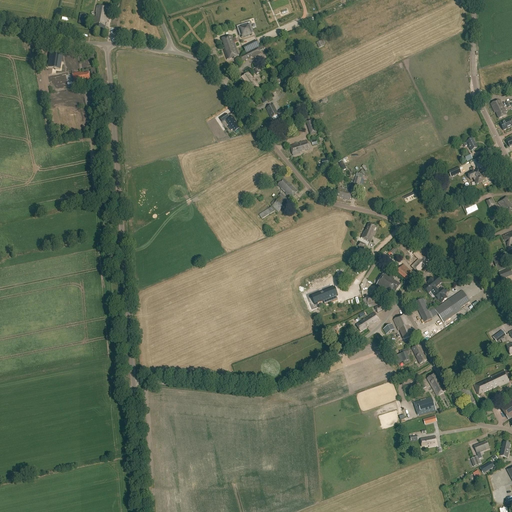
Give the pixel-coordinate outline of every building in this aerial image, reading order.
[(109,8),(97,6),(93,30),(104,32),(106,24),(109,8)] [(87,12),(81,11),(78,24),(85,25),(87,12)] [(239,35),(241,34),(242,38),(243,38),(252,35),(251,31),(253,30),(251,25),(249,25),(248,23),(239,26),(239,28),(237,29),(239,35)] [(223,49),(227,60),(239,56),(234,43),(237,42),(235,38),(233,39),(232,36),(222,40),(225,49),(223,49)] [(244,48),(246,53),(259,47),(257,41),(244,48)] [(271,49),(268,43),(240,57),(243,62),(252,57),(252,58),(261,53),(260,51),(266,49),(266,51),(271,49)] [(61,55),(49,54),(47,68),(59,69),(61,55)] [(81,75),(80,73),(72,75),(74,86),(85,84),(85,83),(91,82),(89,74),(81,75)] [(253,79),(249,73),(241,79),(246,86),(248,85),(253,92),(259,88),(253,79)] [(282,92),(288,89),(285,84),(279,87),(282,92)] [(503,108),(500,100),(491,104),(494,112),(495,111),(499,119),(506,116),(503,108)] [(278,115),(274,105),(266,109),(271,119),(278,115)] [(229,118),(227,114),(220,119),(222,123),(229,118)] [(237,124),(232,116),(226,121),(230,127),(231,127),(234,132),(239,129),(236,125),(237,124)] [(511,119),(501,125),(504,131),(511,127),(511,124),(511,119)] [(316,133),(312,120),(306,122),(310,135),(316,133)] [(477,148),(472,139),(466,143),(463,144),(465,147),(467,146),(469,148),(471,151),(477,148)] [(310,149),(307,141),(298,144),(290,146),(293,156),(300,153),(300,152),(310,149)] [(472,159),(469,153),(464,156),(466,162),(472,159)] [(475,171),(473,168),(471,169),(473,173),(467,176),(469,180),(470,180),(472,184),(475,183),(477,185),(485,181),(480,171),(476,173),(476,172),(474,172),(474,171),(475,171)] [(460,169),(450,174),(452,179),(462,174),(460,169)] [(363,176),(356,174),(353,185),(362,188),(364,180),(362,179),(363,176)] [(291,186),(283,179),(277,185),(286,193),(285,194),(291,199),(298,192),(292,186),(291,186)] [(352,192),(338,188),(335,197),(345,200),(349,201),(352,192)] [(288,201),(281,194),(279,196),(280,197),(279,198),(278,196),(270,204),(272,206),(271,207),(277,212),(288,201)] [(509,201),(506,197),(498,203),(507,214),(511,210),(511,207),(507,202),(509,201)] [(494,206),(491,199),(486,202),(489,208),(494,206)] [(476,208),(473,201),(467,205),(462,207),(463,209),(465,210),(468,212),(476,208)] [(376,228),(369,225),(365,232),(364,232),(361,238),(357,236),(352,249),(362,253),(365,246),(367,247),(367,246),(369,246),(371,242),(370,242),(374,234),(373,234),(376,228)] [(511,232),(503,236),(509,250),(511,248),(511,232)] [(422,256),(416,251),(414,254),(418,258),(419,257),(420,258),(411,267),(417,273),(428,262),(422,256)] [(507,253),(501,255),(505,264),(511,261),(507,253)] [(505,267),(501,260),(494,263),(497,270),(505,267)] [(407,282),(413,274),(403,266),(397,273),(407,282)] [(349,279),(354,283),(361,273),(356,269),(349,279)] [(394,280),(385,273),(376,285),(389,294),(392,291),(395,293),(400,285),(394,281),(394,280)] [(432,278),(430,280),(436,287),(441,283),(436,277),(433,279),(432,278)] [(428,294),(431,291),(435,288),(436,287),(430,280),(427,282),(428,284),(423,288),(428,294)] [(335,287),(312,296),(315,305),(324,301),(326,305),(339,300),(337,296),(339,295),(335,287)] [(435,288),(431,291),(434,295),(438,300),(438,299),(441,303),(447,298),(445,296),(446,291),(445,290),(443,291),(441,288),(438,292),(435,288)] [(470,302),(462,291),(434,309),(443,323),(451,318),(461,310),(460,308),(470,302)] [(345,309),(361,307),(359,298),(344,301),(345,309)] [(428,310),(423,299),(414,303),(424,323),(432,320),(427,310),(428,310)] [(384,303),(375,308),(378,314),(387,309),(384,303)] [(379,321),(374,313),(356,325),(360,332),(368,327),(369,328),(379,321)] [(410,326),(405,315),(393,320),(398,331),(400,330),(404,340),(413,336),(409,327),(410,326)] [(395,330),(392,324),(383,330),(386,335),(395,330)] [(506,336),(503,332),(494,339),(497,343),(499,341),(500,345),(502,344),(501,340),(506,336)] [(424,352),(420,344),(412,349),(420,364),(426,361),(422,353),(424,352)] [(406,351),(405,349),(399,351),(400,355),(395,356),(396,359),(395,360),(396,363),(397,362),(398,364),(409,360),(407,354),(409,353),(408,350),(406,351)] [(509,383),(504,371),(491,377),(491,378),(480,383),(480,384),(477,385),(477,384),(474,386),(478,395),(498,386),(499,388),(509,383)] [(439,383),(434,375),(427,379),(432,388),(432,389),(437,397),(446,391),(441,382),(439,383)] [(469,391),(466,387),(458,392),(468,407),(475,402),(468,391),(469,391)] [(436,411),(432,397),(414,403),(418,416),(436,411)] [(511,417),(511,400),(500,408),(508,420),(511,417)] [(485,403),(478,406),(481,411),(488,408),(485,403)] [(436,421),(435,416),(423,419),(425,424),(436,421)] [(437,447),(436,437),(429,437),(429,439),(421,439),(422,448),(430,447),(430,448),(437,447)] [(481,464),(479,459),(482,458),(480,453),(487,450),(489,449),(487,442),(484,443),(473,447),(476,454),(477,454),(478,457),(471,460),(474,467),(481,464)] [(510,444),(503,443),(500,457),(508,458),(509,451),(510,444)] [(494,467),(491,462),(479,469),(483,474),(494,467)]
